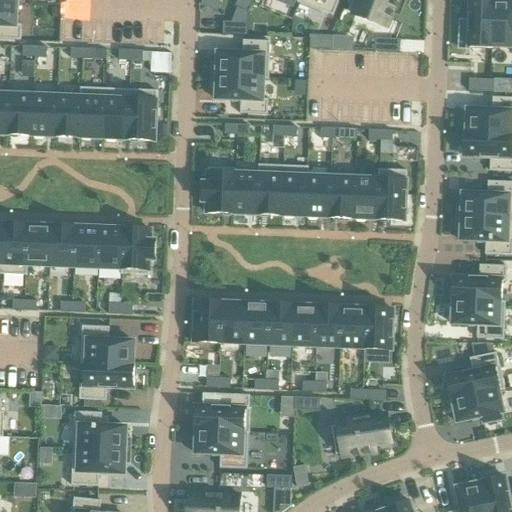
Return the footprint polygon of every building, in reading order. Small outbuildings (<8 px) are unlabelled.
[(299,0),(298,4),(321,13),(321,12),(333,17),(339,0),(299,0)] [(358,0),(352,15),(386,28),(390,18),(391,18),(391,17),(390,17),(391,13),(392,14),(393,13),(392,12),(394,8),(395,7),(394,7),(395,3),(396,3),(397,3),(396,2),(396,0),(358,0)] [(461,22),(460,49),(468,49),(492,50),(493,0),(469,0),(469,23),(461,22)] [(493,0),(492,50),(493,50),(493,49),(509,49),(509,54),(511,54),(511,1),(495,1),(494,0),(493,0)] [(22,26),(17,26),(18,6),(19,6),(19,5),(0,3),(0,40),(21,41),(22,26)] [(223,23),(223,35),(248,36),(248,24),(248,14),(236,9),(230,23),(223,23)] [(400,41),(375,40),(375,52),(399,53),(400,41)] [(212,65),(212,77),(269,79),(270,42),(243,41),(243,52),(243,54),(234,54),(217,53),(216,65),(212,65)] [(35,48),(23,47),(23,57),(35,58),(35,48)] [(35,58),(47,58),(47,48),(35,48),(35,58)] [(71,49),(71,59),(83,60),(83,50),(71,49)] [(83,50),(83,60),(95,60),(95,50),(83,50)] [(119,51),(119,61),(131,62),(131,52),(119,51)] [(131,52),(131,62),(143,62),(151,62),(151,53),(143,53),(143,52),(131,52)] [(212,77),(211,89),(215,89),(215,101),(232,102),(241,102),(241,104),(240,115),(267,116),(268,100),(263,100),(264,80),(269,80),(269,79),(212,77)] [(469,92),(493,93),(494,81),(469,80),(469,92)] [(494,81),(493,93),(506,94),(506,81),(494,81)] [(55,138),(79,139),(81,89),(80,89),(80,98),(57,97),(55,138)] [(81,89),(79,139),(81,139),(83,141),(90,142),(92,140),(101,140),(103,140),(105,90),(81,89)] [(105,90),(103,140),(105,140),(107,143),(114,143),(116,141),(125,141),(127,141),(129,91),(105,90)] [(129,91),(127,141),(155,142),(157,92),(129,91)] [(0,136),(5,136),(8,136),(9,96),(0,95),(0,136)] [(33,97),(9,96),(8,136),(18,137),(31,137),(33,97)] [(42,140),(44,138),(55,138),(57,97),(33,97),(31,137),(33,137),(35,140),(42,140)] [(464,133),(464,134),(511,136),(511,99),(496,99),(493,99),(492,111),(466,110),(466,133),(464,133)] [(237,126),(225,125),(225,135),(237,136),(237,126)] [(237,136),(249,136),(249,126),(237,126),(237,136)] [(285,127),(273,127),(273,137),(285,137),(285,127)] [(297,138),(297,128),(285,127),(285,137),(297,138)] [(321,139),(333,139),(333,129),(321,129),(321,139)] [(333,129),(333,139),(345,140),(357,140),(357,130),(345,130),(333,129)] [(369,141),(381,141),(381,131),(369,131),(369,141)] [(381,131),(381,141),(393,142),(393,132),(381,131)] [(464,145),(463,158),(490,159),(490,172),(511,172),(511,136),(464,134),(464,137),(464,145)] [(257,216),(259,166),(258,166),(258,175),(236,175),(236,170),(235,170),(233,215),(255,216),(257,216)] [(259,166),(257,216),(281,217),(283,167),(259,166)] [(292,220),(294,218),(305,218),(307,168),(283,167),(281,217),(283,217),(285,220),(292,220)] [(316,221),(318,219),(329,219),(331,178),(308,177),(309,168),(307,168),(305,218),(306,218),(309,221),(316,221)] [(206,203),(206,214),(233,215),(235,170),(208,169),(207,184),(203,184),(202,203),(206,203)] [(378,180),(355,179),(353,220),(355,220),(357,223),(364,223),(366,221),(377,221),(379,171),(378,170),(378,180)] [(379,171),(377,221),(405,222),(407,172),(379,171)] [(329,219),(353,220),(355,179),(331,178),(329,219)] [(457,206),(456,218),(511,220),(511,183),(488,182),(487,193),(487,195),(479,195),(462,194),(461,206),(457,206)] [(511,220),(456,218),(456,230),(460,230),(460,242),(477,243),(485,243),(485,245),(485,256),(511,256),(511,220)] [(4,225),(2,276),(26,276),(28,226),(4,225)] [(28,226),(26,276),(27,276),(27,267),(50,268),(52,227),(30,226),(28,226)] [(76,228),(52,227),(50,268),(74,269),(76,228)] [(98,270),(100,229),(76,228),(74,269),(98,270)] [(121,271),(121,275),(122,275),(124,230),(100,229),(98,270),(121,271)] [(151,242),(151,231),(124,230),(122,275),(150,277),(150,261),(155,261),(155,242),(151,242)] [(451,299),(451,302),(505,304),(505,303),(502,303),(503,283),(506,283),(507,267),(480,266),(479,279),(452,278),(452,291),(451,299)] [(13,301),(13,311),(25,311),(25,301),(13,301)] [(25,301),(25,311),(37,312),(37,302),(25,301)] [(451,302),(451,303),(452,303),(451,326),(469,326),(477,327),(477,329),(477,339),(504,341),(505,304),(451,302)] [(61,303),(61,313),(73,313),(73,303),(61,303)] [(73,303),(73,313),(85,314),(85,304),(73,303)] [(220,345),(222,304),(195,303),(193,344),(220,345)] [(244,346),(246,305),(222,304),(220,345),(244,346)] [(109,305),(109,315),(121,315),(121,305),(109,305)] [(121,305),(121,315),(133,316),(133,306),(121,305)] [(268,347),(270,306),(246,305),(244,346),(268,347)] [(294,307),(270,306),(268,347),(292,347),(294,307)] [(318,308),(294,307),(292,347),(316,348),(318,308)] [(316,348),(340,349),(342,309),(318,308),(316,348)] [(340,349),(364,350),(366,310),(342,309),(340,349)] [(364,350),(392,351),(393,311),(366,310),(364,350)] [(134,365),(134,342),(117,341),(109,341),(109,339),(109,328),(82,327),(81,364),(135,366),(135,365),(134,365)] [(472,372),(446,377),(448,390),(450,398),(451,401),(505,390),(500,366),(499,366),(496,354),(494,354),(492,345),(470,345),(473,359),(470,359),(472,372)] [(79,401),(106,402),(107,389),(134,390),(134,378),(135,369),(135,366),(81,364),(81,365),(84,365),(83,385),(80,385),(79,401)] [(219,379),(207,379),(207,389),(219,389),(219,379)] [(219,379),(219,389),(231,390),(231,380),(219,379)] [(267,391),(267,381),(255,381),(255,391),(267,391)] [(267,391),(279,392),(279,382),(267,381),(267,391)] [(302,393),(315,393),(315,383),(303,383),(302,393)] [(327,384),(315,383),(315,393),(326,394),(327,384)] [(505,390),(451,401),(451,402),(452,402),(457,424),(472,421),(482,419),(482,421),(483,424),(502,420),(501,415),(504,414),(499,392),(505,391),(505,390)] [(363,391),(351,391),(350,401),(362,401),(363,391)] [(374,402),(375,392),(363,391),(362,401),(374,402)] [(195,420),(194,429),(194,431),(250,433),(251,409),(249,409),(250,397),(250,396),(242,396),(223,395),(223,396),(222,408),(195,407),(195,420)] [(283,398),(283,407),(295,408),(295,398),(283,398)] [(314,399),(295,398),(295,408),(294,411),(319,412),(320,399),(314,399)] [(101,427),(101,425),(102,414),(74,413),(73,450),(130,452),(131,440),(126,440),(127,428),(110,427),(101,427)] [(342,459),(353,457),(353,458),(354,457),(354,456),(358,456),(358,457),(359,457),(359,456),(364,455),(364,456),(365,456),(365,455),(369,454),(369,455),(370,455),(370,454),(375,453),(374,446),(391,444),(387,421),(386,415),(336,423),(337,427),(332,428),(337,455),(341,454),(342,459)] [(212,456),(220,456),(220,458),(220,469),(247,470),(248,434),(250,434),(250,433),(194,431),(194,432),(196,432),(195,455),(212,456)] [(99,487),(99,477),(99,475),(108,475),(125,476),(125,464),(130,464),(130,452),(73,450),(71,486),(99,487)] [(291,490),(292,477),(267,476),(267,489),(291,490)] [(483,481),(480,482),(486,511),(511,511),(511,502),(510,502),(505,477),(491,480),(483,481)] [(459,511),(456,511),(486,511),(480,482),(479,482),(479,484),(456,488),(459,503),(461,511),(459,511)] [(239,511),(240,496),(190,494),(190,501),(189,501),(188,511),(239,511)] [(99,511),(101,502),(74,499),(72,511),(99,511)] [(388,509),(385,510),(386,511),(412,511),(409,501),(396,506),(388,509)]
